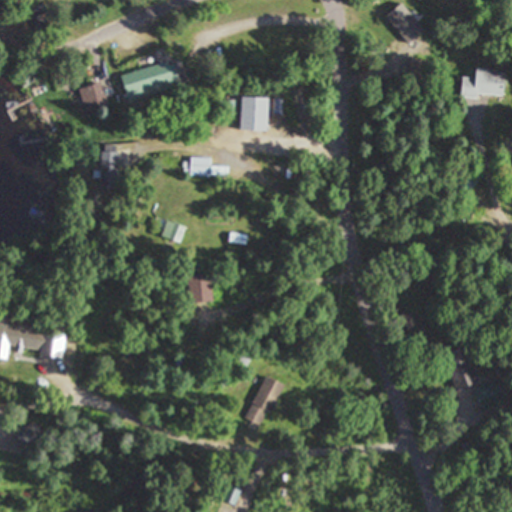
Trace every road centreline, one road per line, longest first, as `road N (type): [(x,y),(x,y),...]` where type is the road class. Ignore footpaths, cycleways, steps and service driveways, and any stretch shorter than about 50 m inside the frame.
road 1 (residential): [(442,511),(358,262),(340,0),(114,30),(47,48)]
road 2 (residential): [(419,441),(294,450),(191,438),(40,365),(0,362)]
